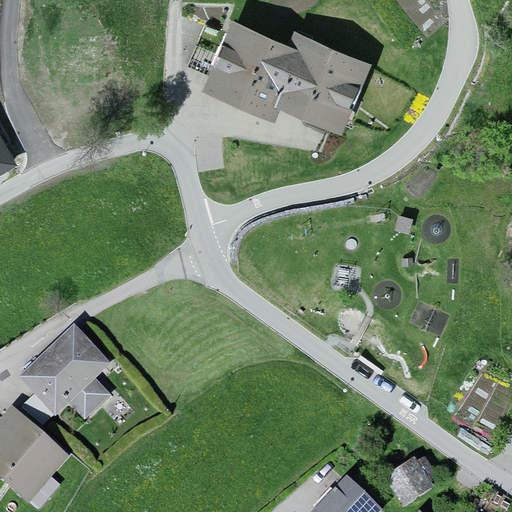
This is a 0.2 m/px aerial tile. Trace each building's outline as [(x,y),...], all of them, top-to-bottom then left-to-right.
[(282,47),(226,24),(197,92),(266,121),(271,110),(333,136),(362,68),(287,36),(282,47)] [(0,172),(12,166),(0,144),(0,172)] [(106,363),(73,329),(22,377),(55,411),(67,399),(84,417),(108,394),(91,377),(106,363)] [(64,456),(12,411),(0,424),(0,473),(28,498),(64,456)] [(414,459),(388,476),(405,501),(431,484),(414,459)] [(376,511),(379,510),(346,480),(316,511),(376,511)]
